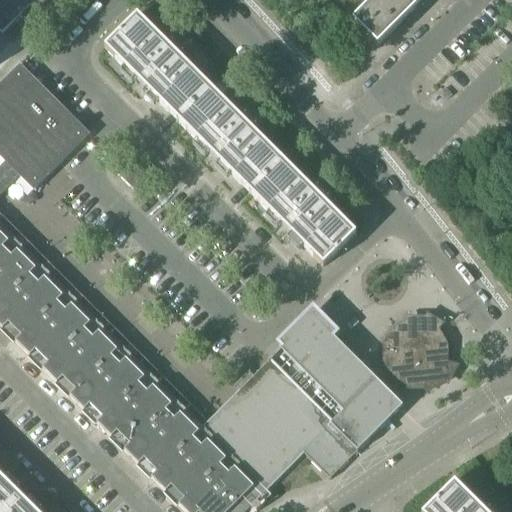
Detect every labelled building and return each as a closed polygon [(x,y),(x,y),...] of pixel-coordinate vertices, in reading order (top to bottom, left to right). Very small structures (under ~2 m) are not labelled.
[(0,0),(0,33),(1,35),(35,0),(0,0)] [(374,0),(351,23),(376,48),(415,10),(414,8),(421,0),(374,0)] [(104,50),(249,196),(322,269),(355,236),(136,18),(104,50)] [(0,87),(0,157),(54,102),(19,68),(0,87)] [(54,102),(0,157),(0,159),(33,192),(89,137),(54,102)] [(115,174),(124,184),(134,193),(150,176),(141,167),(132,158),(115,174)] [(0,228),(0,329),(87,417),(151,480),(182,511),(230,511),(257,485),(201,430),(0,228)] [(382,347),(382,364),(390,379),(406,388),(423,389),(439,380),(447,365),(448,347),(439,331),(423,323),(406,323),(390,332),(382,347)] [(201,430),(257,485),(295,447),(329,481),(393,417),(402,408),(323,330),(301,330),(253,378),(245,387),(201,430)] [(245,387),(253,378),(249,374),(248,373),(240,382),(245,387)] [(0,479),(0,511),(32,511),(26,505),(0,479)] [(425,511),(481,511),(453,484),(425,511)]
